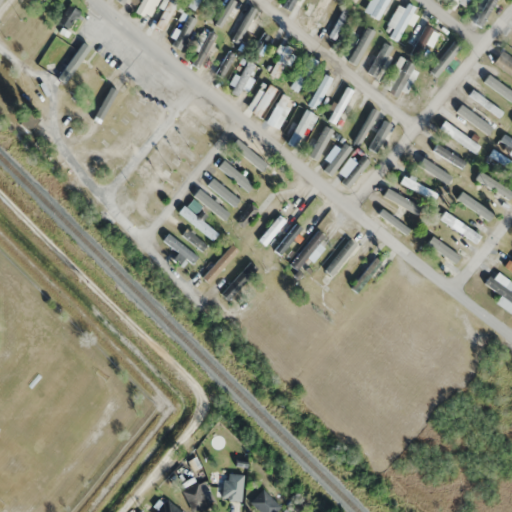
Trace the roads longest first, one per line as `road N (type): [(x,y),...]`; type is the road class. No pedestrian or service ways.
road 1 (residential): [(511,335),(93,0)]
road 2 (residential): [(511,8),(292,276)]
road 3 (residential): [(415,128),(258,0)]
road 4 (residential): [(140,238),(71,159),(46,86)]
road 5 (residential): [(239,117),(140,238)]
road 6 (residential): [(196,84),(103,197)]
road 7 (residential): [(22,108),(100,6)]
